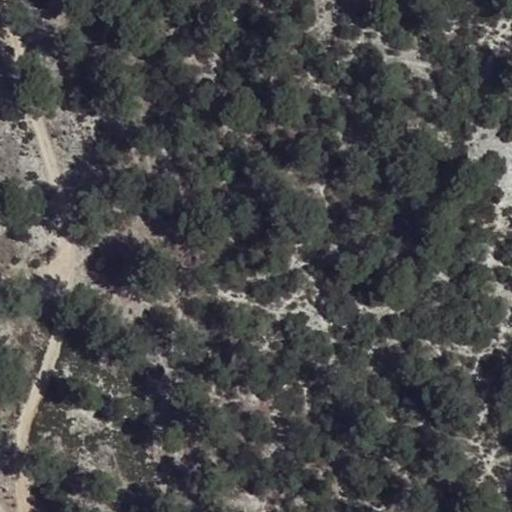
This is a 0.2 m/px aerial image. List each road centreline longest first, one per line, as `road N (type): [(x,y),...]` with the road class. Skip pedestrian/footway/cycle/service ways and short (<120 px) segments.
road 1 (track): [(0,274),(58,270),(35,118),(0,0)]
road 2 (track): [(21,511),(12,458),(59,323),(58,270)]
